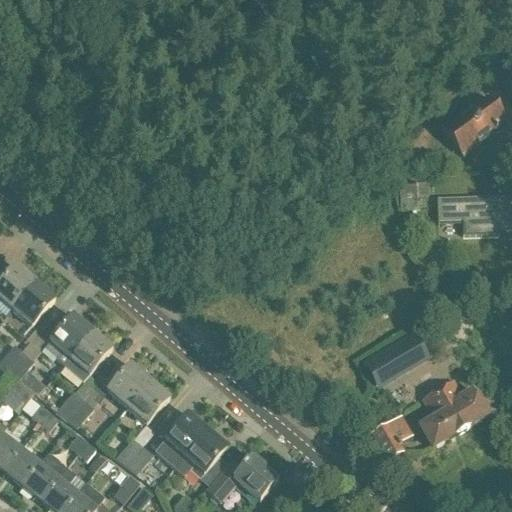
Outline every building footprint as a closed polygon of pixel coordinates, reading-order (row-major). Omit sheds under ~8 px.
[(508,125),(486,98),(485,99),(486,100),(480,104),(474,96),(465,104),(471,111),(459,121),(458,120),(457,121),(458,122),(442,134),(462,159),(477,147),(478,149),(479,148),(478,146),(490,137),(491,138),(492,138),(491,136),(505,125),(506,127),(508,125)] [(399,185),(400,212),(416,212),(416,199),(428,199),(428,186),(416,186),(416,184),(399,185)] [(511,199),(437,201),(437,227),(462,226),(462,239),(498,238),(498,233),(511,232),(511,199)] [(0,304),(12,314),(35,287),(15,270),(0,287),(0,304)] [(55,304),(35,287),(12,314),(31,331),(55,304)] [(73,319),(49,347),(41,356),(52,366),(55,363),(63,370),(93,336),(73,319)] [(456,363),(485,352),(491,367),(502,362),(488,327),(448,343),(456,363)] [(93,336),(63,370),(83,387),(113,352),(93,336)] [(363,366),(376,388),(421,360),(408,338),(363,366)] [(6,378),(24,357),(14,348),(0,364),(0,372),(1,374),(6,378)] [(34,366),(24,357),(6,378),(14,384),(17,386),(19,383),(34,366)] [(126,413),(150,385),(130,368),(107,396),(126,413)] [(17,386),(14,384),(7,393),(24,407),(31,398),(17,386)] [(170,402),(150,385),(126,413),(146,430),(170,402)] [(432,451),(454,438),(455,439),(468,430),(488,419),(472,392),(461,398),(453,386),(423,404),(434,422),(420,430),(432,451)] [(66,424),(83,404),(74,396),(56,416),(66,424)] [(83,404),(66,424),(77,432),(93,413),(83,404)] [(39,428),(48,416),(40,410),(30,422),(39,428)] [(58,425),(48,416),(39,428),(49,436),(58,425)] [(183,481),(216,442),(187,418),(154,456),(183,481)] [(385,424),(370,433),(387,462),(403,453),(399,447),(401,446),(400,444),(412,437),(401,420),(388,428),(385,424)] [(2,438),(0,440),(0,473),(3,476),(21,453),(2,438)] [(86,447),(81,442),(78,440),(68,451),(77,458),(86,447)] [(126,470),(143,452),(133,442),(116,461),(126,470)] [(227,452),(216,442),(183,481),(184,482),(193,471),(203,479),(199,483),(209,491),(205,496),(213,502),(239,472),(231,465),(227,470),(218,462),(227,452)] [(21,453),(3,476),(22,491),(47,458),(29,443),(21,453)] [(86,447),(77,458),(86,466),(95,454),(86,447)] [(143,452),(126,470),(136,478),(152,460),(143,452)] [(47,458),(22,491),(40,506),(66,473),(47,458)] [(239,472),(213,502),(220,508),(238,487),(259,506),(277,485),(250,461),(240,473),(239,472)] [(75,480),(66,473),(40,506),(48,511),(65,511),(77,497),(67,489),(75,480)] [(128,480),(110,501),(122,509),(138,488),(128,480)] [(77,497),(65,511),(97,511),(105,502),(85,487),(77,497)] [(143,492),(126,511),(143,511),(153,500),(143,492)] [(174,511),(178,511),(188,500),(180,494),(168,507),(174,511)]
